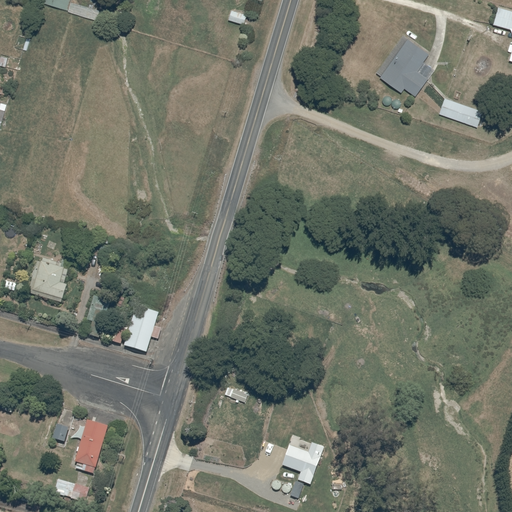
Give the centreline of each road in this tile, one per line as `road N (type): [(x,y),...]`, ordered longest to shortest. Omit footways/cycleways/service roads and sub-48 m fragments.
road 1 (primary): [(171,398),(291,0)]
road 2 (unclassified): [(171,398),(0,343)]
